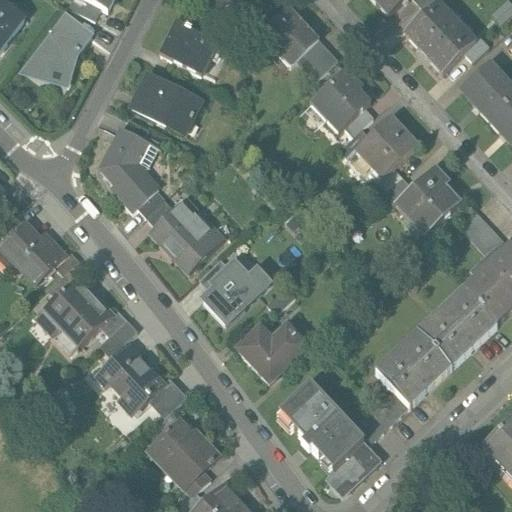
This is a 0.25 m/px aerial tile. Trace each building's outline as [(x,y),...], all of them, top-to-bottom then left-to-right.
[(101,11),(80,0),(73,0),(68,11),(94,24),(101,11)] [(80,0),(101,11),(106,14),(113,0),(80,0)] [(208,0),(218,11),(229,0),(208,0)] [(273,0),(260,0),(252,9),(262,20),(278,5),(273,0)] [(369,0),(388,19),(408,0),(369,0)] [(441,0),(425,0),(417,8),(425,17),(437,5),(438,6),(443,2),(441,0)] [(0,4),(0,53),(24,22),(1,5),(0,4)] [(438,6),(437,5),(425,17),(404,37),(442,78),(464,57),(475,47),(438,6)] [(288,11),(263,35),(294,67),(297,64),(318,44),(288,11)] [(65,19),(29,66),(49,81),(53,75),(69,80),(75,57),(90,38),(65,19)] [(191,34),(176,26),(160,58),(201,79),(217,48),(190,35),(191,34)] [(475,47),(464,57),(472,66),(489,51),(480,41),(475,46),(475,47)] [(318,44),(297,64),(315,85),(337,64),(318,44)] [(511,94),(507,89),(508,88),(488,67),(461,93),(479,112),(478,114),(499,137),(501,135),(511,147),(511,94)] [(344,74),(315,102),(331,118),(326,123),(338,137),(344,132),(364,113),(369,108),(358,96),(362,92),(344,74)] [(170,93),(148,82),(133,110),(184,136),(190,124),(191,125),(194,120),(193,119),(199,107),(170,92),(170,93)] [(364,113),(344,132),(352,141),(361,133),(372,122),(364,113)] [(369,141),(355,154),(356,155),(373,173),(368,178),(378,188),(417,151),(390,122),(369,141)] [(148,134),(128,123),(122,134),(142,145),(148,134)] [(352,141),(339,153),(347,163),(356,155),(355,154),(369,141),(361,133),(352,141)] [(122,134),(121,134),(101,173),(121,197),(118,200),(133,217),(137,213),(156,196),(158,194),(145,178),(158,153),(142,145),(122,134)] [(412,192),(398,205),(399,206),(428,237),(461,206),(445,189),(450,185),(435,170),(412,192)] [(402,181),(384,199),(395,210),(399,206),(398,205),(412,192),(402,181)] [(156,196),(137,213),(145,223),(164,205),(156,196)] [(154,232),(150,236),(189,278),(223,245),(211,232),(206,237),(193,223),(198,219),(184,204),(173,214),(154,232)] [(164,205),(145,223),(154,232),(173,214),(164,205)] [(510,250),(474,212),(458,228),(493,266),(510,250)] [(16,220),(0,234),(0,237),(6,245),(24,229),(16,220)] [(45,250),(25,228),(6,245),(0,250),(0,251),(16,270),(17,269),(35,289),(66,261),(51,245),(45,250)] [(493,266),(463,294),(496,329),(511,314),(511,252),(510,250),(493,266)] [(71,257),(55,272),(63,280),(68,275),(79,265),(71,257)] [(234,268),(211,289),(215,293),(202,304),(226,330),(261,297),(234,268)] [(63,280),(47,294),(56,303),(77,284),(68,275),(63,280)] [(112,320),(78,283),(56,303),(42,316),(43,317),(44,316),(59,331),(51,338),(71,360),(100,333),(113,321),(112,320)] [(285,291),(266,309),(275,320),(295,302),(285,291)] [(463,294),(417,338),(449,373),(496,329),(463,294)] [(126,325),(117,315),(112,320),(113,321),(100,333),(108,341),(126,325)] [(108,341),(99,350),(110,361),(124,348),(137,336),(126,325),(108,341)] [(286,331),(264,353),(252,340),(237,354),(269,389),(307,353),(286,331)] [(417,338),(376,376),(393,394),(409,411),(449,373),(417,338)] [(140,365),(124,348),(110,361),(114,365),(103,375),(115,388),(110,392),(132,415),(146,402),(149,405),(151,403),(151,402),(162,391),(162,390),(140,366),(140,365)] [(169,383),(162,390),(162,391),(151,402),(151,403),(149,405),(165,422),(187,402),(169,383)] [(352,433),(310,389),(278,418),(304,445),(301,448),(309,456),(312,453),(333,476),(327,481),(343,497),(380,463),(367,450),(352,433)] [(393,394),(375,411),(391,428),(409,411),(393,394)] [(391,428),(375,411),(352,433),(367,450),(391,428)] [(179,426),(147,456),(163,473),(165,472),(183,491),(182,492),(183,493),(202,475),(217,461),(203,446),(200,448),(179,426)] [(511,426),(486,451),(511,477),(511,426)] [(202,475),(183,493),(191,502),(196,498),(210,484),(202,475)] [(203,506),(196,511),(249,511),(225,486),(203,506)] [(191,502),(180,511),(196,511),(203,506),(196,498),(191,502)]
